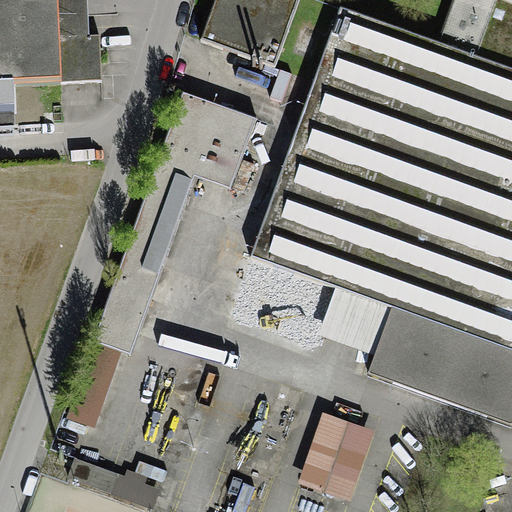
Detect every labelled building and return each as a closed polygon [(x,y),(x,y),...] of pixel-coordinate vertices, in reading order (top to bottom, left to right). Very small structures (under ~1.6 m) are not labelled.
[(0,0),(0,87),(101,83),(99,38),(75,39),(72,0),(0,0)] [(299,0),(215,0),(200,42),(273,69),(299,0)] [(340,9),(250,259),(335,290),(391,311),(368,376),(511,427),(511,0),(455,0),(439,44),(340,9)] [(257,120),(183,93),(99,322),(137,336),(200,167),(235,180),(257,120)] [(314,349),(335,290),(250,259),(228,319),(314,349)] [(119,354),(92,344),(66,416),(93,425),(119,354)] [(115,475),(75,460),(68,478),(109,492),(115,475)]
